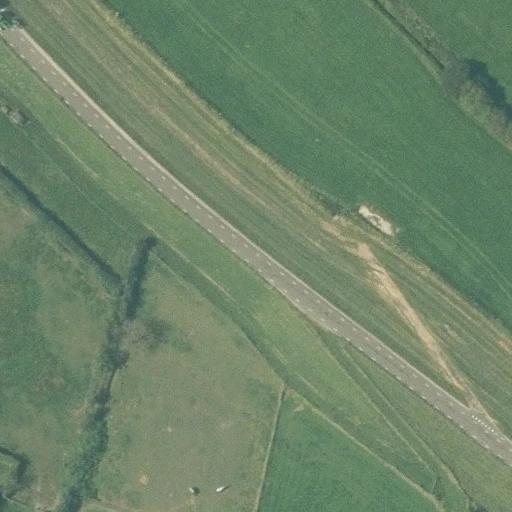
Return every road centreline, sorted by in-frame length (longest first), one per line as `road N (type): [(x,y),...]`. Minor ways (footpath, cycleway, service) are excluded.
road 1 (tertiary): [(511,466),(218,244),(0,38)]
road 2 (track): [(497,455),(474,407),(351,235),(336,194)]
